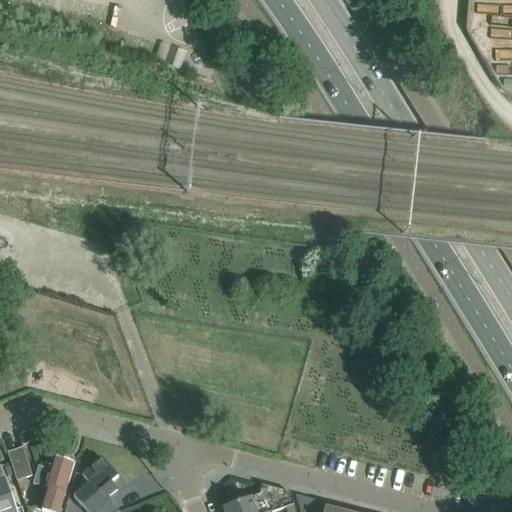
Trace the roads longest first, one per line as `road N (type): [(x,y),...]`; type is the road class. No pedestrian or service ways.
road 1 (secondary): [(276,0),(511,372)]
road 2 (secondary): [(511,300),(314,0)]
road 3 (residential): [(432,511),(168,442)]
road 4 (residential): [(0,419),(33,407),(168,442)]
road 5 (track): [(451,0),(459,43),(511,116)]
